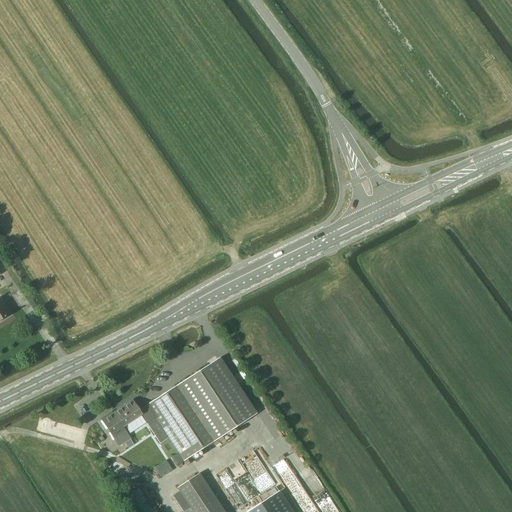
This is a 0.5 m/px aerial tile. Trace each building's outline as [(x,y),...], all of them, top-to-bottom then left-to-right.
[(0,299),(0,320),(10,314),(0,299)] [(218,358),(139,411),(141,414),(140,414),(160,444),(169,438),(171,442),(177,452),(183,461),(255,414),(218,358)] [(111,413),(101,420),(118,446),(124,443),(127,441),(129,439),(121,428),(140,414),(141,414),(139,411),(132,401),(112,415),(111,413)] [(133,445),(130,439),(129,439),(127,441),(124,443),(128,448),(133,445)] [(179,491),(172,495),(182,511),(223,511),(199,474),(177,488),(179,491)]
